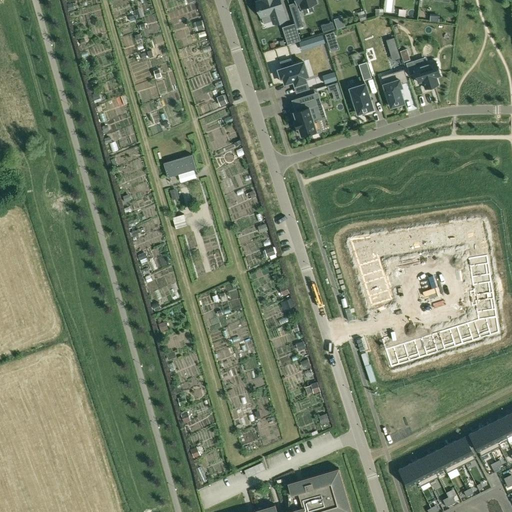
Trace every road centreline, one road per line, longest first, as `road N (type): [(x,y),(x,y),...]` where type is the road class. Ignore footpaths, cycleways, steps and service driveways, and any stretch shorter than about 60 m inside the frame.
road 1 (track): [(104,0),(237,463),(294,437),(157,0)]
road 2 (residential): [(383,511),(272,166)]
road 3 (residential): [(272,166),(442,112),(511,109)]
road 4 (residential): [(272,166),(219,0)]
